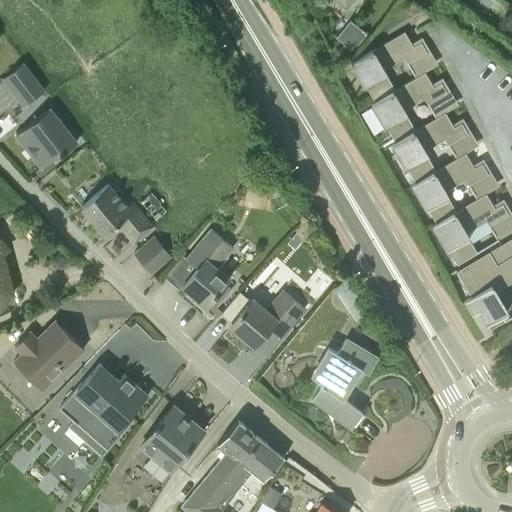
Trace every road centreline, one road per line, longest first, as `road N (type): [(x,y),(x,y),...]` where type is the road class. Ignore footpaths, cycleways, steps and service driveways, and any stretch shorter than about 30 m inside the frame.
road 1 (residential): [(388,511),(248,404),(109,279),(0,159)]
road 2 (primary): [(311,133),(317,166),(455,401),(465,434)]
road 3 (primary): [(503,411),(479,386),(338,154),(311,133)]
road 4 (primary): [(311,133),(230,0)]
